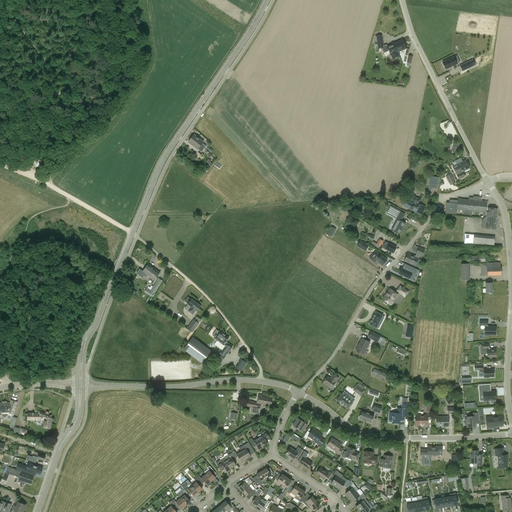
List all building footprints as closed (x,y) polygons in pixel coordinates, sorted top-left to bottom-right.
[(402,40),(387,46),(386,45),(383,46),(382,35),(376,36),(377,44),(374,44),(376,53),(379,52),(379,49),(381,48),(384,53),(389,51),(392,59),(399,56),(398,52),(406,49),(402,40)] [(445,70),(457,64),(454,57),(442,62),(445,70)] [(472,60),(459,66),(462,71),(475,65),(472,60)] [(202,143),(203,142),(194,135),(188,142),(201,152),(206,146),(202,143)] [(470,168),(465,160),(462,162),(460,158),(455,161),(457,164),(454,166),(452,167),(459,180),(465,177),(462,172),(470,168)] [(455,183),(451,174),(446,176),(450,186),(455,183)] [(437,189),(439,178),(432,177),(431,185),(429,185),(428,190),(431,191),(431,188),(437,189)] [(402,199),(400,204),(404,205),(403,206),(420,215),(424,207),(418,204),(421,199),(413,195),(409,202),(406,201),(402,199)] [(486,216),(486,212),(487,208),(487,202),(481,201),(482,197),(473,196),(473,198),(469,198),(469,200),(457,199),(457,200),(450,200),(449,200),(449,201),(449,203),(446,202),(445,213),(456,214),(456,210),(464,211),(464,215),(471,215),(472,212),(483,213),(482,217),(484,217),(484,216),(486,216)] [(486,212),(486,216),(496,217),(497,209),(487,208),(486,212)] [(403,217),(405,214),(400,211),(398,215),(397,214),(395,218),(396,219),(394,221),(396,222),(394,226),(391,225),(389,228),(392,230),(391,230),(399,234),(405,223),(401,221),(403,217)] [(496,225),(496,217),(486,216),(485,228),(495,229),(496,225)] [(331,226),(325,234),(330,237),(335,229),(331,226)] [(495,237),(474,235),(473,245),(494,247),(495,237)] [(377,244),(372,241),(370,246),(375,248),(375,247),(379,249),(383,241),(379,239),(377,244)] [(360,240),(356,246),(365,251),(369,246),(360,240)] [(396,247),(389,244),(385,241),(382,246),(383,246),(383,248),(393,253),(396,247)] [(415,257),(407,254),(404,261),(415,266),(419,255),(422,256),(424,250),(419,248),(416,253),(417,254),(415,257)] [(376,252),(370,258),(374,263),(376,261),(379,263),(382,265),(384,263),(384,264),(386,261),(386,260),(381,255),(380,256),(376,252)] [(501,275),(500,262),(480,263),(481,276),(487,276),(501,275)] [(142,278),(145,274),(153,280),(159,273),(148,264),(142,271),(139,269),(136,273),(142,278)] [(418,270),(404,264),(403,267),(404,268),(403,269),(401,268),(399,274),(401,275),(400,276),(405,278),(405,277),(409,278),(411,274),(415,276),(418,270)] [(461,264),(461,280),(469,280),(469,264),(461,264)] [(158,278),(150,290),(147,288),(144,292),(152,297),(163,281),(158,278)] [(399,293),(404,297),(408,292),(403,288),(405,290),(401,294),(399,293)] [(390,289),(382,299),(384,300),(384,301),(387,304),(388,303),(390,305),(390,304),(391,305),(394,302),(393,301),(397,295),(390,289)] [(191,299),(188,297),(184,301),(187,304),(192,307),(189,311),(192,314),(195,310),(197,311),(201,306),(191,299)] [(375,312),(369,324),(376,328),(378,324),(380,325),(384,317),(382,316),(375,312)] [(199,324),(193,319),(187,327),(193,332),(199,324)] [(479,321),(479,325),(484,325),(484,335),(489,335),(495,335),(496,327),(489,327),(489,326),(487,326),(487,321),(479,321)] [(216,330),(212,335),(214,337),(213,338),(214,338),(217,340),(214,344),(222,350),(218,355),(218,356),(223,359),(232,346),(225,341),(228,338),(229,338),(228,337),(219,331),(219,330),(218,331),(219,331),(218,331),(216,330)] [(368,337),(377,342),(379,336),(371,332),(368,337)] [(192,337),(191,338),(183,349),(202,363),(201,363),(202,363),(210,352),(210,351),(192,338),(192,337)] [(363,355),(370,343),(362,338),(355,351),(363,355)] [(487,353),(487,360),(492,359),(491,357),(496,357),(495,348),(489,349),(488,344),(483,345),(484,354),(487,353)] [(235,367),(235,368),(240,371),(246,363),(241,360),(241,359),(241,360),(235,367)] [(388,375),(374,369),(372,373),(386,380),(388,375)] [(331,389),(338,378),(333,374),(330,378),(327,376),(323,383),(331,389)] [(352,390),(361,396),(365,391),(363,389),(364,387),(359,383),(357,385),(356,385),(352,390)] [(495,400),(494,391),(488,392),(488,388),(479,389),(479,394),(483,394),(484,401),(495,400)] [(271,407),(273,397),(258,394),(256,403),(254,402),(247,400),(246,407),(260,409),(260,405),(271,407)] [(352,403),(353,401),(349,398),(348,400),(341,394),(336,400),(347,409),(352,403)] [(392,423),(399,423),(400,420),(404,420),(404,416),(409,417),(410,404),(407,404),(407,399),(402,398),(401,408),(397,408),(397,413),(389,413),(389,420),(392,420),(392,423)] [(13,416),(17,402),(11,400),(10,403),(6,402),(2,402),(0,403),(0,415),(2,414),(3,416),(4,417),(5,417),(6,416),(7,415),(7,414),(13,416)] [(382,407),(374,404),(371,411),(380,414),(382,407)] [(427,425),(427,417),(431,417),(431,413),(432,413),(432,406),(426,406),(426,413),(427,412),(427,415),(415,415),(415,425),(427,425)] [(359,419),(370,423),(373,415),(361,411),(359,419)] [(38,413),(28,413),(28,420),(32,420),(39,420),(40,420),(40,418),(44,419),(44,421),(43,428),(50,429),(52,419),(50,418),(51,415),(39,412),(38,413)] [(478,413),(471,413),(471,416),(465,417),(466,427),(475,427),(475,423),(479,423),(478,413)] [(486,418),(487,428),(490,428),(490,427),(503,426),(502,416),(486,418)] [(436,417),(436,427),(448,427),(448,417),(436,417)] [(292,426),(302,432),(307,425),(297,418),(292,426)] [(321,447),(325,441),(321,438),(322,436),(316,432),(317,431),(315,430),(313,430),(312,429),(308,436),(315,441),(314,442),(321,447)] [(263,435),(258,438),(263,446),(268,443),(267,441),(270,439),(265,431),(261,433),(263,435)] [(263,447),(263,446),(258,438),(253,441),(251,438),(249,440),(252,445),(255,443),(258,450),(263,447)] [(339,455),(343,450),(340,447),(341,445),(331,438),(327,445),(336,452),(335,453),(339,455)] [(247,444),(244,445),(239,448),(241,451),(246,459),(251,456),(247,451),(250,449),(247,444)] [(442,447),(427,446),(427,450),(420,450),(420,456),(429,457),(429,455),(438,455),(441,455),(442,447)] [(299,456),(303,450),(298,447),(295,451),(290,448),(288,450),(286,450),(286,453),(286,454),(286,456),(289,457),(293,459),(296,454),(299,456)] [(345,458),(346,457),(351,459),(351,458),(357,460),(359,454),(356,452),(356,453),(354,452),(354,450),(348,447),(347,452),(345,451),(341,457),(345,458)] [(498,456),(498,463),(498,468),(507,467),(507,462),(508,462),(507,455),(502,455),(502,448),(494,449),(495,456),(498,456)] [(241,451),(236,454),(234,451),(232,453),(235,458),(238,457),(241,463),(246,460),(246,459),(241,451)] [(308,469),(312,463),(305,458),(308,454),(304,451),(301,456),(303,458),(300,463),(308,469)] [(482,455),(477,455),(477,451),(471,451),(471,463),(476,463),(476,466),(482,466),(482,455)] [(27,456),(26,460),(35,463),(37,459),(44,461),(46,455),(34,452),(32,457),(27,456)] [(377,463),(377,457),(372,457),(372,452),(364,452),(363,463),(372,463),(377,463)] [(225,457),(224,457),(231,468),(236,465),(233,460),(235,458),(232,453),(229,454),(224,457),(225,457)] [(390,468),(392,456),(384,455),(383,461),(380,460),(379,467),(383,467),(390,468)] [(219,468),(223,466),(227,472),(232,469),(231,468),(224,457),(220,460),(216,463),(219,468)] [(23,467),(21,471),(35,476),(36,473),(39,474),(42,468),(28,463),(27,468),(23,467)] [(209,471),(205,475),(211,481),(215,478),(213,475),(215,473),(214,471),(209,466),(207,468),(209,471)] [(31,484),(33,476),(7,467),(5,473),(19,478),(18,481),(25,483),(25,482),(31,484)] [(267,468),(262,471),(266,479),(271,476),(271,475),(273,473),(270,467),(267,469),(267,468)] [(328,479),(331,473),(329,472),(328,473),(320,468),(316,473),(321,477),(324,479),(325,477),(328,479)] [(330,484),(335,487),(341,479),(336,475),(338,472),(336,470),(332,476),(335,477),(330,484)] [(266,479),(262,471),(256,474),(257,475),(255,477),(258,482),(260,485),(267,481),(266,479)] [(277,481),(282,485),(286,477),(281,474),(281,475),(278,473),(275,479),(277,480),(277,481)] [(202,484),(204,482),(207,485),(211,481),(205,475),(201,478),(198,475),(196,477),(202,484)] [(202,489),(199,486),(202,484),(196,477),(194,479),(196,482),(192,486),(198,493),(202,489)] [(291,481),(286,477),(282,485),(286,488),(285,491),(283,493),(285,495),(286,494),(291,487),(288,485),(291,481)] [(345,482),(341,479),(335,487),(340,490),(345,482)] [(238,487),(242,492),(249,486),(245,481),(238,487)] [(350,487),(351,489),(345,493),(348,498),(356,492),(358,490),(353,483),(350,481),(347,487),(349,488),(350,487)] [(249,486),(242,492),(246,496),(249,494),(251,496),(256,492),(254,490),(255,489),(251,484),(249,486)] [(290,493),(295,496),(300,488),(295,485),(293,488),(291,487),(286,494),(288,496),(290,493)] [(198,493),(192,486),(188,489),(185,487),(183,489),(184,490),(189,495),(191,493),(193,496),(198,493)] [(301,503),(302,502),(305,496),(303,495),(305,492),(300,488),(295,496),(294,498),(299,501),(301,503)] [(190,502),(187,499),(190,497),(189,495),(184,490),(182,492),(184,495),(180,498),(186,505),(190,502)] [(256,492),(251,496),(254,499),(252,502),(256,506),(262,499),(257,495),(258,494),(257,493),(256,492)] [(358,497),(359,500),(365,496),(363,493),(360,496),(356,492),(348,498),(352,502),(358,497)] [(302,502),(304,503),(307,508),(309,506),(316,501),(312,496),(310,498),(307,493),(305,496),(302,502)] [(508,498),(508,495),(500,496),(501,500),(501,499),(502,511),(511,510),(510,498),(508,498)] [(366,498),(365,496),(359,500),(361,502),(355,507),(359,511),(369,503),(365,499),(366,498)] [(177,508),(179,506),(181,509),(186,505),(180,498),(176,502),(173,499),(171,501),(177,508)] [(263,506),(267,508),(270,502),(267,501),(266,502),(262,499),(256,506),(261,509),(263,506)] [(369,503),(359,511),(366,511),(368,511),(369,511),(371,511),(376,508),(378,506),(373,500),(369,503)] [(0,511),(7,511),(11,504),(1,501),(0,503),(0,502),(0,511)] [(176,511),(174,510),(177,508),(171,501),(169,503),(171,506),(167,509),(168,511),(176,511)] [(226,501),(222,504),(226,510),(228,511),(232,508),(226,501)] [(308,510),(310,508),(312,511),(319,506),(316,501),(309,506),(307,508),(308,510)] [(13,507),(10,511),(23,511),(26,505),(18,502),(16,508),(13,507)] [(270,502),(267,508),(270,510),(268,511),(275,511),(277,507),(272,505),(273,504),(270,502)]
